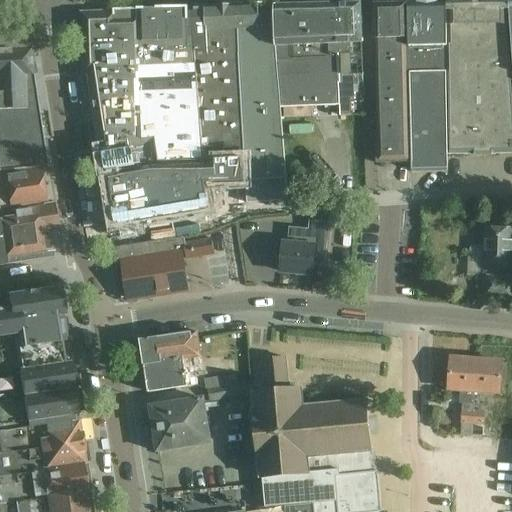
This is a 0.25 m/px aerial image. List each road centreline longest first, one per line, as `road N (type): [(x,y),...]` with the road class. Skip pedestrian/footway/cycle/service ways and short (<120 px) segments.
road 1 (residential): [(100,324),(45,0)]
road 2 (residential): [(330,306),(341,202),(511,191)]
road 3 (residential): [(100,324),(238,301),(330,306)]
road 4 (residential): [(124,511),(100,324)]
road 5 (residential): [(330,306),(511,321)]
